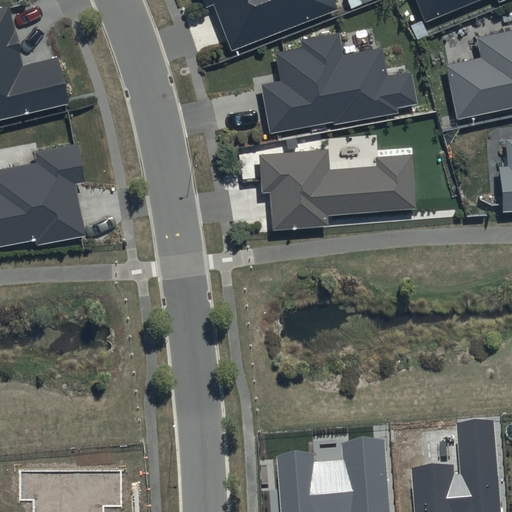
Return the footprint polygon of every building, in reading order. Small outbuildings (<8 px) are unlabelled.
[(202,0),(204,3),(212,0),(213,0),(232,47),(336,7),(333,0),(202,0)] [(415,0),(423,18),(465,0),(415,0)] [(21,62),(7,3),(0,4),(0,115),(67,99),(57,53),(21,62)] [(301,45),(276,50),(281,78),(260,82),(269,129),(333,117),(334,122),(397,110),(396,104),(416,100),(410,68),(386,72),(381,44),(344,51),(339,27),(299,35),(301,45)] [(511,27),(475,35),(480,56),(445,63),(456,114),(511,102),(511,27)] [(511,135),(503,136),(505,162),(495,163),(500,210),(511,209),(511,135)] [(76,141),(33,149),(35,160),(0,166),(0,242),(32,237),(33,241),(83,232),(74,181),(83,179),(76,141)] [(327,144),(256,149),(259,190),(270,189),(272,225),(325,221),(324,211),(414,204),(410,150),(372,153),(373,162),(329,165),(327,144)] [(500,511),(494,421),(457,423),(461,475),(455,475),(454,464),(409,467),(412,511),(500,511)] [(389,511),(384,440),(343,443),(344,460),(315,462),(315,452),(277,455),(280,511),(389,511)] [(121,471),(21,471),(22,499),(35,499),(35,511),(103,511),(104,506),(121,505),(121,471)]
